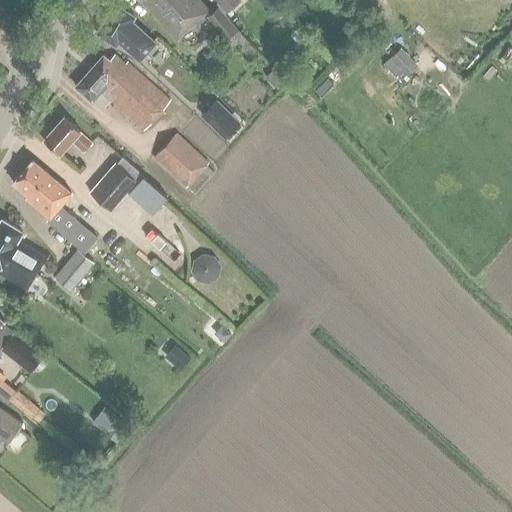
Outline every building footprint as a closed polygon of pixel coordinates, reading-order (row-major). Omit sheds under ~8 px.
[(144,5),(176,42),(206,16),(207,15),(194,0),(146,0),(148,1),(144,5)] [(215,0),(226,12),(240,0),(215,0)] [(247,42),(248,41),(219,6),(207,15),(206,16),(225,38),(230,33),(246,51),(251,47),(247,42)] [(119,41),(136,58),(152,42),(132,22),(133,20),(114,8),(97,33),(117,46),(119,41)] [(349,41),(362,29),(352,18),(339,30),(349,41)] [(390,58),(405,75),(416,65),(401,48),(390,58)] [(169,103),(127,64),(124,67),(113,57),(107,62),(101,57),(74,86),(92,102),(100,93),(142,132),(169,103)] [(265,77),(276,88),(283,81),(272,70),(265,77)] [(240,123),(216,99),(199,115),(223,139),(224,139),(240,123)] [(88,146),(76,135),(78,133),(62,119),(42,142),(57,156),(69,143),(82,154),(88,146)] [(184,189),(206,167),(174,136),(152,159),(184,189)] [(113,162),(88,191),(110,210),(135,181),(113,162)] [(31,163),(13,184),(28,197),(26,200),(49,220),(47,222),(77,247),(90,232),(61,206),(70,195),(31,163)] [(147,180),(135,192),(152,208),(163,196),(147,180)] [(0,220),(0,275),(26,291),(46,259),(16,241),(21,233),(0,220)] [(76,250),(53,278),(70,293),(93,265),(76,250)] [(195,276),(219,279),(223,256),(199,253),(195,276)] [(44,354),(1,322),(0,320),(0,349),(30,372),(44,354)] [(179,349),(169,361),(180,370),(190,358),(179,349)] [(0,378),(0,397),(6,402),(16,391),(0,378)] [(31,402),(21,414),(35,425),(45,413),(31,402)] [(23,423),(0,407),(0,438),(8,444),(23,423)] [(105,407),(92,423),(117,442),(129,426),(105,407)] [(60,471),(60,483),(76,484),(76,472),(60,471)]
